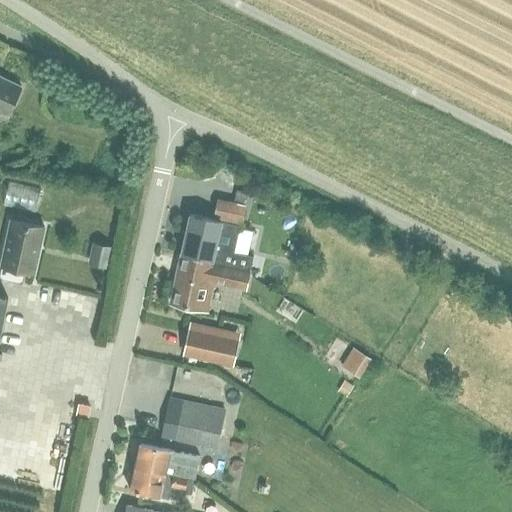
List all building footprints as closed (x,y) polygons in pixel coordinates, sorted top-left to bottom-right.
[(22,86),(0,75),(0,112),(1,111),(8,114),(22,86)] [(237,191),(235,201),(247,204),(249,194),(237,191)] [(246,206),(219,200),(215,216),(242,222),(246,206)] [(191,215),(182,253),(250,269),(253,256),(236,252),(242,227),(221,222),(191,215)] [(0,272),(0,278),(22,283),(25,271),(35,273),(38,255),(39,255),(41,242),(45,227),(11,219),(2,265),(0,272)] [(98,244),(93,263),(109,267),(113,247),(98,244)] [(182,253),(170,302),(206,311),(213,281),(246,289),(247,282),(250,269),(182,253),(182,254),(182,253)] [(0,337),(8,298),(0,296),(0,337)] [(191,322),(184,354),(233,365),(239,339),(208,332),(209,326),(191,322)] [(353,347),(342,366),(359,377),(371,358),(353,347)] [(378,367),(369,383),(379,389),(388,373),(378,367)] [(345,381),(339,391),(346,395),(352,386),(345,381)] [(216,447),(223,418),(168,405),(162,434),(216,447)] [(141,443),(135,466),(188,478),(194,480),(200,457),(141,443)] [(135,466),(130,489),(160,496),(169,498),(172,485),(185,488),(188,478),(135,466)] [(168,511),(127,503),(125,511),(168,511)]
